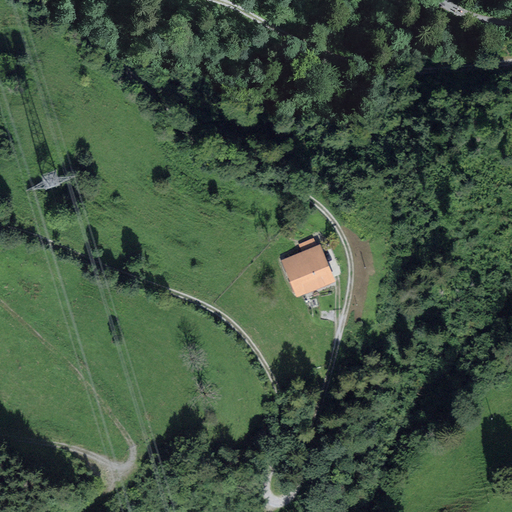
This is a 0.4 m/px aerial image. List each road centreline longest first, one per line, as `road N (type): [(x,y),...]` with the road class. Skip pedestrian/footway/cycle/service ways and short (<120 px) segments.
road 1 (track): [(44,0),(106,47),(175,118),(195,151),(264,177),(329,215),(350,256),(350,297),(306,463),(288,498),(273,503),(262,487),(281,451),(284,410),(233,322),(0,225)]
road 2 (track): [(511,60),(451,69),(366,67),(224,0)]
road 3 (track): [(0,300),(72,365),(132,441),(133,471),(89,511)]
road 4 (track): [(134,464),(0,435)]
